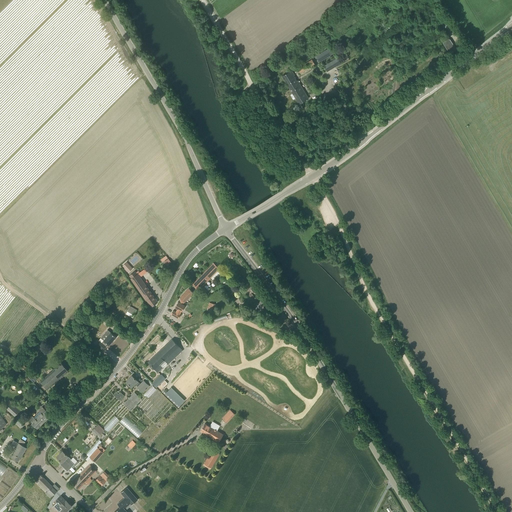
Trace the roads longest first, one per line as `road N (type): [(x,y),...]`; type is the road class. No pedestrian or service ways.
road 1 (track): [(314,180),(368,294),(497,511)]
road 2 (unclassified): [(408,511),(291,312),(226,228)]
road 3 (unclassified): [(36,460),(147,330),(188,257),(226,228)]
road 4 (unclassified): [(226,228),(181,130),(102,0)]
road 5 (unclassified): [(312,176),(511,25)]
road 6 (track): [(203,0),(310,173)]
road 7 (track): [(0,275),(117,367)]
road 8 (unclassified): [(91,511),(126,472),(196,434)]
